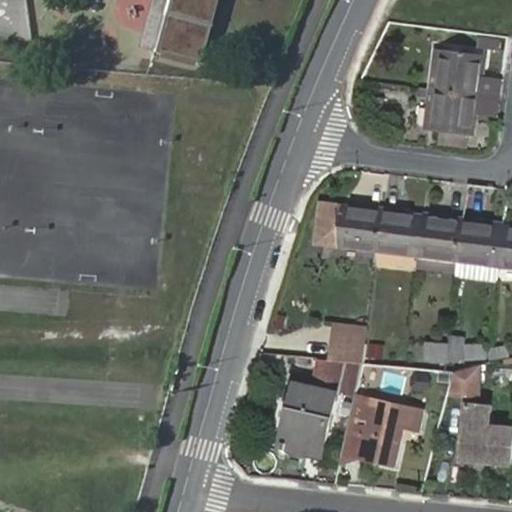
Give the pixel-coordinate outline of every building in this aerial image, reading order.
[(166,0),(153,49),(198,61),(213,0),(166,0)] [(441,49),(435,90),(480,96),(482,78),(477,77),(481,54),(441,49)] [(430,131),(469,136),(471,116),(477,117),(480,96),(435,90),(430,131)] [(319,204),(314,241),(375,249),(380,207),(362,205),(361,209),(319,204)] [(375,249),(375,250),(417,255),(421,217),(399,214),(399,210),(380,207),(375,249)] [(421,217),(417,255),(456,260),(461,218),(442,215),(442,219),(421,217)] [(461,218),(456,260),(497,265),(501,227),(481,225),(482,220),(461,218)] [(511,228),(501,227),(497,265),(511,267),(511,228)] [(456,260),(417,255),(415,267),(455,271),(456,260)] [(497,265),(456,260),(455,271),(495,276),(497,265)] [(366,331),(331,327),(329,342),(363,346),(366,331)] [(427,340),(426,361),(448,362),(450,341),(427,340)] [(363,346),(329,342),(326,366),(361,366),(363,346)] [(455,389),(484,391),(486,361),(462,367),(455,389)] [(326,366),(320,366),(315,389),(340,395),(360,401),(370,366),(361,366),(326,366)] [(301,386),(286,447),(325,456),(340,395),(315,389),(301,386)] [(422,435),(427,417),(380,405),(360,401),(345,457),(364,461),(395,469),(405,431),(422,435)] [(461,460),(511,462),(511,428),(489,427),(490,405),(466,403),(465,425),(463,425),(461,460)] [(364,461),(345,457),(342,468),(364,461)]
